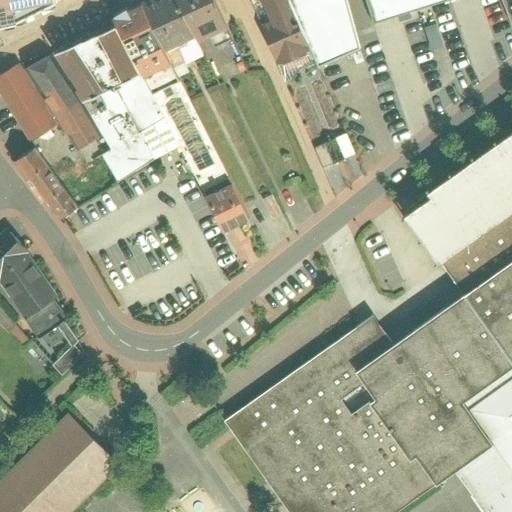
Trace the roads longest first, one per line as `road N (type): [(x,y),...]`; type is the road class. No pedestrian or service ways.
road 1 (residential): [(342,215),(190,338),(150,352),(112,336),(12,187)]
road 2 (residential): [(230,0),(342,215)]
road 3 (residential): [(511,77),(342,215)]
road 4 (residential): [(0,53),(110,0)]
